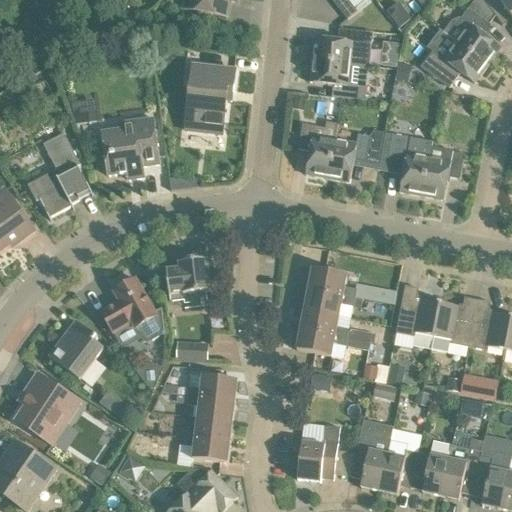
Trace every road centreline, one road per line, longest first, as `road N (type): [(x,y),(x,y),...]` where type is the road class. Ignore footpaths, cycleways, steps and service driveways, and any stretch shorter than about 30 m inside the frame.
road 1 (residential): [(263,511),(257,467),(264,405),(248,304),(254,210)]
road 2 (residential): [(254,210),(170,215),(103,237),(52,269),(0,327)]
road 3 (residential): [(476,244),(254,210)]
road 4 (residential): [(254,210),(271,0)]
road 5 (residential): [(476,244),(491,151),(511,99)]
